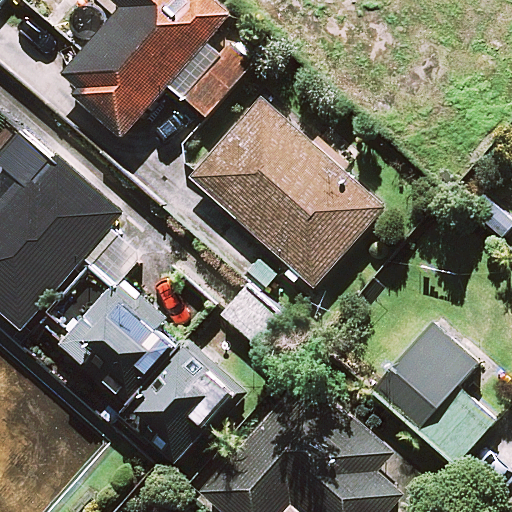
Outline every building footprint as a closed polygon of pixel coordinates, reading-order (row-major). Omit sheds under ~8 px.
[(123,0),(130,7),(64,81),(127,138),(175,85),(210,117),(265,55),(242,35),(224,54),(212,44),(238,14),(221,0),(123,0)] [(411,0),(404,9),(393,0),(282,0),(271,13),(382,108),(468,8),(459,0),(411,0)] [(389,209),(266,99),(196,177),(319,287),(389,209)] [(71,290),(121,234),(133,220),(56,151),(28,127),(0,158),(0,305),(32,334),(71,290)] [(511,231),(511,212),(489,193),(471,213),(504,241),(511,231)] [(171,318),(127,278),(146,256),(121,234),(71,290),(96,312),(70,342),(134,399),(183,344),(163,326),(171,318)] [(482,364),(437,323),(377,390),(460,464),(500,420),(462,386),(482,364)] [(246,386),(194,341),(125,420),(176,465),(246,386)] [(226,511),(393,511),(407,496),(380,472),(395,455),(310,378),(205,493),(226,511)] [(97,511),(106,502),(82,481),(59,506),(65,511),(97,511)]
